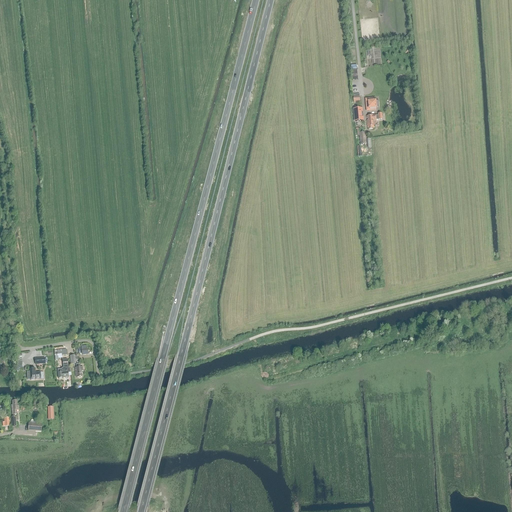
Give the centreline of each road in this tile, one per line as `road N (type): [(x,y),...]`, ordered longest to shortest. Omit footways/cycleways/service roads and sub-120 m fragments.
road 1 (track): [(0,456),(68,448),(91,411),(217,380),(283,386),(378,364),(496,357),(511,346)]
road 2 (trunk): [(255,0),(122,511)]
road 3 (trunk): [(140,511),(270,0)]
road 4 (unclassified): [(248,339),(186,363),(103,377),(91,341),(18,349),(13,322),(0,321)]
